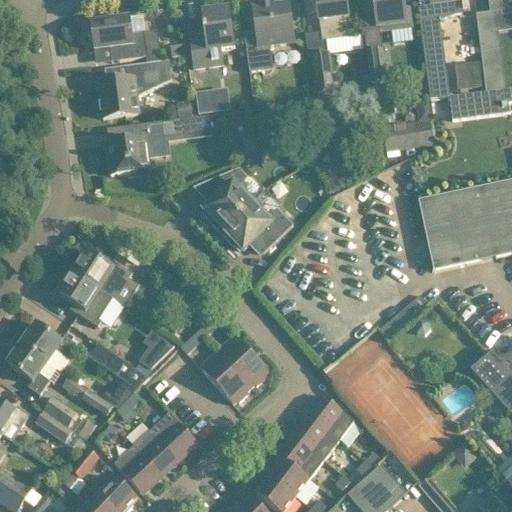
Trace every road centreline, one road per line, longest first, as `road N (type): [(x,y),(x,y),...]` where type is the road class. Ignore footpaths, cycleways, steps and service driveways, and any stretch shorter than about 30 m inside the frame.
road 1 (residential): [(157,511),(286,403),(294,371),(182,246),(57,198)]
road 2 (residential): [(57,198),(57,146),(31,0)]
